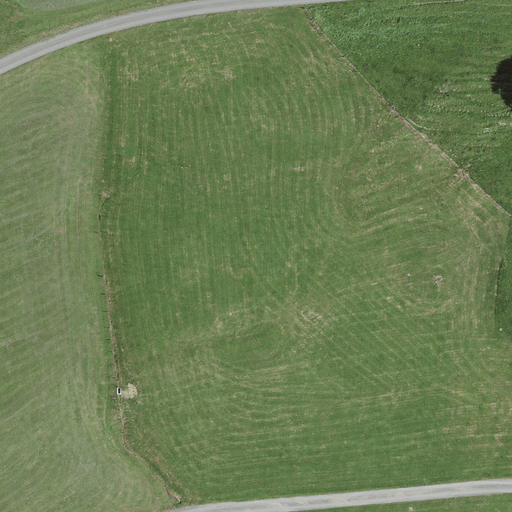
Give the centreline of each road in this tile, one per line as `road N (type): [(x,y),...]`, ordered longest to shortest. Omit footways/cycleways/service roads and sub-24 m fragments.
road 1 (unclassified): [(0,67),(81,33),(186,9),(283,0)]
road 2 (track): [(511,486),(232,511)]
